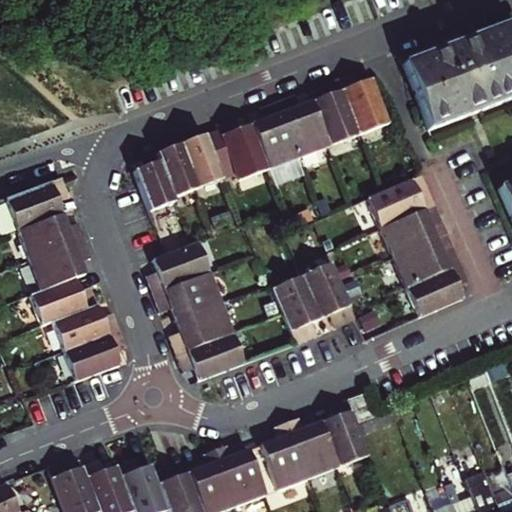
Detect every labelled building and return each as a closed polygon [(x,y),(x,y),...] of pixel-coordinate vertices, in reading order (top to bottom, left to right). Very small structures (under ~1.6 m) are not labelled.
[(511,31),(509,24),(400,64),(426,132),(511,100),(511,31)] [(355,78),(351,69),(345,72),(348,81),(355,78)] [(333,76),(354,132),(385,121),(365,75),(355,78),(348,81),(345,72),(333,76)] [(354,132),(333,76),(322,80),(325,89),(319,91),(307,95),(324,143),(354,132)] [(319,91),(325,89),(322,80),(316,82),(319,91)] [(295,99),(292,91),(285,93),(289,102),(295,99)] [(285,93),(273,98),(294,154),(324,143),(307,95),(295,99),(289,102),(285,93)] [(294,154),(273,98),(262,102),(266,111),(259,113),(247,117),(265,165),(294,154)] [(266,111),(262,102),(255,104),(259,113),(266,111)] [(236,121),(232,112),(226,115),(229,123),(236,121)] [(265,165),(247,117),(236,121),(229,123),(226,115),(213,120),(214,122),(201,127),(217,172),(232,167),(235,176),(265,165)] [(201,127),(175,137),(192,182),(217,172),(201,127)] [(192,182),(175,137),(151,146),(167,191),(192,182)] [(167,191),(151,146),(137,151),(140,159),(128,163),(144,205),(169,196),(167,191)] [(0,194),(0,198),(10,224),(57,207),(54,197),(51,192),(62,187),(57,173),(0,194)] [(361,199),(374,228),(430,205),(425,195),(415,199),(412,193),(423,188),(418,176),(377,192),(361,199)] [(511,181),(495,189),(511,228),(511,181)] [(51,192),(54,197),(64,193),(62,187),(51,192)] [(425,195),(423,188),(412,193),(415,199),(425,195)] [(430,205),(374,228),(386,258),(428,240),(443,235),(437,223),(427,227),(424,221),(435,216),(430,205)] [(57,207),(10,224),(22,256),(81,233),(76,222),(65,226),(62,219),(57,207)] [(65,226),(76,222),(74,215),(62,219),(65,226)] [(437,223),(435,216),(424,221),(427,227),(437,223)] [(81,233),(22,256),(34,286),(71,272),(81,268),(77,257),(74,249),(85,246),(81,233)] [(428,240),(386,258),(400,288),(456,265),(451,254),(441,259),(438,252),(448,248),(443,235),(428,240)] [(207,268),(195,237),(185,240),(161,249),(149,254),(153,264),(156,271),(146,276),(151,288),(207,268)] [(74,249),(77,257),(88,253),(85,246),(74,249)] [(451,254),(448,248),(438,252),(441,259),(451,254)] [(351,318),(348,310),(335,279),(326,259),(298,270),(318,321),(327,317),(330,326),(351,318)] [(153,264),(144,268),(146,276),(156,271),(153,264)] [(456,265),(400,288),(413,319),(459,300),(455,291),(452,284),(462,279),(456,265)] [(167,303),(172,316),(219,298),(207,268),(151,288),(156,300),(164,297),(167,303)] [(298,270),(267,283),(278,310),(292,341),(314,333),(310,324),(318,321),(298,270)] [(37,320),(46,316),(93,298),(89,288),(78,292),(75,284),(71,272),(34,286),(25,289),(37,320)] [(465,287),(462,279),(452,284),(455,291),(465,287)] [(86,280),(75,284),(78,292),(89,288),(86,280)] [(158,306),(167,303),(164,297),(156,300),(158,306)] [(46,316),(58,346),(71,341),(117,324),(114,314),(101,318),(98,311),(93,298),(46,316)] [(219,298),(172,316),(176,327),(179,335),(184,345),(230,328),(219,298)] [(111,307),(98,311),(101,318),(114,314),(111,307)] [(58,346),(69,376),(116,358),(112,348),(110,341),(122,337),(117,324),(71,341),(58,346)] [(171,338),(179,335),(176,327),(168,331),(171,338)] [(230,328),(184,345),(188,357),(191,364),(196,376),(243,360),(230,328)] [(110,341),(112,348),(124,344),(122,337),(110,341)] [(511,354),(500,359),(504,371),(511,367),(511,354)] [(179,360),(182,367),(191,364),(188,357),(179,360)] [(500,359),(482,367),(486,378),(487,381),(505,374),(504,371),(500,359)] [(482,367),(465,374),(470,386),(486,378),(482,367)] [(370,414),(363,396),(346,402),(354,421),(370,414)] [(329,414),(316,418),(333,463),(365,451),(358,432),(354,421),(346,402),(344,397),(331,401),(335,411),(329,414)] [(410,397),(391,405),(395,416),(414,408),(410,397)] [(331,401),(325,404),(329,414),(335,411),(331,401)] [(370,414),(354,421),(358,432),(395,416),(391,405),(370,414)] [(295,414),(282,419),(302,474),(333,463),(316,418),(299,425),(295,414)] [(282,419),(269,424),(273,434),(254,442),(271,486),(302,474),(282,419)] [(259,484),(256,475),(245,444),(229,450),(226,440),(211,445),(231,501),(261,490),(259,484)] [(202,461),(184,467),(200,511),(201,511),(231,501),(211,445),(197,451),(202,461)] [(129,455),(121,458),(125,467),(133,464),(129,455)] [(94,456),(86,458),(90,470),(98,467),(94,456)] [(61,468),(57,457),(50,460),(54,471),(61,468)] [(107,511),(126,505),(110,462),(98,467),(90,470),(86,458),(74,463),(91,507),(92,511),(107,511)] [(121,458),(110,462),(126,505),(128,511),(139,511),(162,503),(149,468),(146,460),(133,464),(125,467),(121,458)] [(78,511),(91,507),(74,463),(61,468),(54,471),(50,460),(38,464),(57,511),(78,511)] [(169,462),(163,464),(166,474),(173,472),(169,462)] [(163,464),(149,468),(162,503),(164,511),(200,511),(184,467),(173,472),(166,474),(163,464)] [(511,511),(511,508),(500,475),(496,467),(479,473),(492,511),(511,511)] [(511,470),(500,475),(511,508),(511,470)] [(261,473),(256,475),(259,484),(264,483),(261,473)] [(492,511),(479,473),(459,480),(465,497),(470,511),(492,511)] [(443,497),(448,511),(470,511),(465,497),(455,500),(448,482),(439,485),(443,497)] [(0,511),(5,511),(9,511),(0,490),(0,511)] [(448,511),(443,497),(437,499),(442,511),(448,511)]
